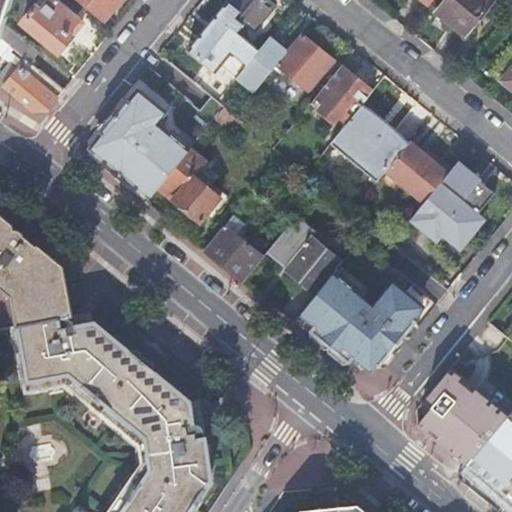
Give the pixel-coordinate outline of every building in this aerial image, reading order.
[(0,0),(0,31),(9,0),(0,0)] [(73,38),(69,35),(80,21),(54,0),(49,0),(40,11),(36,7),(23,23),(61,54),(73,38)] [(78,0),(106,22),(106,21),(123,0),(78,0)] [(230,1),(229,0),(213,21),(204,32),(189,51),(216,73),(244,38),(238,33),(244,25),(237,18),(242,11),(230,1)] [(231,0),(230,1),(242,11),(237,18),(244,25),(252,31),(264,16),(266,18),(275,6),(267,0),(231,0)] [(494,2),(490,0),(445,0),(436,12),(466,36),(494,2)] [(5,24),(0,39),(0,40),(32,64),(41,53),(5,24)] [(260,51),(238,78),(253,91),(257,94),(279,67),(310,92),(336,61),(305,35),(292,51),(274,36),(272,39),(270,38),(260,51)] [(0,40),(0,51),(13,63),(4,75),(11,81),(5,88),(34,112),(49,112),(66,91),(32,64),(0,40)] [(340,116),(349,124),(353,118),(363,106),(374,92),(343,67),(332,80),(318,98),(327,106),(322,111),(335,123),(340,116)] [(1,84),(5,88),(11,81),(4,75),(0,79),(0,83),(0,84),(1,84)] [(238,78),(219,101),(227,107),(234,114),(253,91),(238,78)] [(160,190),(190,152),(188,150),(170,135),(157,125),(165,114),(139,93),(130,104),(128,102),(122,110),(109,126),(103,133),(89,151),(105,165),(135,190),(137,188),(141,190),(148,197),(152,199),(160,190)] [(124,99),(118,106),(122,110),(128,102),(124,99)] [(410,144),(363,106),(353,118),(349,124),(334,141),(381,180),(387,172),(410,144)] [(234,114),(227,107),(217,119),(236,135),(246,123),(234,114)] [(105,122),(99,130),(103,133),(109,126),(105,122)] [(173,130),(170,135),(188,150),(192,145),(173,130)] [(425,204),(449,174),(437,164),(440,160),(428,149),(424,154),(411,142),(410,144),(387,172),(425,204)] [(207,163),(192,150),(190,152),(160,190),(203,224),(214,210),(218,213),(227,203),(207,186),(213,178),(203,169),(207,163)] [(449,174),(452,170),(440,160),(437,164),(449,174)] [(497,193),(459,163),(413,221),(439,241),(443,236),(448,229),(464,241),(483,217),(479,215),(497,193)] [(146,200),(148,197),(141,190),(138,194),(146,200)] [(15,226),(0,212),(0,287),(13,298),(14,306),(70,294),(65,267),(38,245),(37,245),(30,252),(22,245),(25,241),(27,235),(18,228),(16,228),(15,226)] [(205,253),(243,284),(265,258),(243,241),(252,229),(235,216),(205,253)] [(488,221),(483,217),(464,241),(448,229),(443,236),(463,252),(488,221)] [(296,221),(266,256),(317,297),(333,277),(337,272),(341,267),(310,242),(315,236),(296,221)] [(367,296),(337,272),(333,277),(364,301),(367,296)] [(364,301),(333,277),(317,297),(298,321),(314,334),(332,349),(351,364),(354,359),(369,371),(375,371),(379,366),(380,368),(392,354),(404,339),(416,324),(414,323),(422,313),(421,307),(397,288),(391,288),(374,309),(364,301)] [(70,294),(14,306),(17,327),(20,327),(68,317),(74,315),(70,294)] [(94,311),(74,315),(68,317),(76,325),(85,324),(91,329),(96,322),(94,311)] [(68,317),(20,327),(25,355),(22,355),(29,392),(49,388),(49,384),(70,380),(81,390),(79,393),(107,416),(110,413),(147,443),(149,465),(143,474),(140,471),(129,488),(133,490),(122,505),(119,503),(112,511),(191,511),(192,511),(199,510),(205,501),(204,494),(213,480),(207,439),(207,434),(204,428),(200,425),(195,424),(194,414),(187,408),(192,401),(157,372),(156,365),(139,351),(133,352),(96,322),(91,329),(85,324),(76,325),(68,317)] [(410,341),(420,330),(419,327),(416,324),(404,339),(407,341),(410,341)] [(312,340),(326,352),(330,352),(332,349),(314,334),(311,337),(312,340)] [(330,352),(330,355),(344,367),(348,367),(351,364),(332,349),(330,352)] [(387,370),(396,360),(395,357),(392,354),(380,368),(384,371),(387,370)] [(510,416),(452,369),(428,399),(435,405),(418,426),(468,468),(508,419),(510,416)] [(49,384),(49,388),(50,387),(51,393),(67,390),(75,397),(78,393),(79,393),(81,390),(70,380),(49,384)] [(203,399),(192,401),(187,408),(194,414),(195,424),(200,425),(204,428),(207,434),(207,439),(209,439),(203,399)] [(136,468),(140,471),(143,474),(149,465),(147,443),(110,413),(107,416),(108,417),(104,421),(137,448),(140,463),(136,468)] [(468,468),(507,500),(511,494),(511,441),(504,435),(511,425),(511,421),(508,419),(468,468)] [(115,500),(119,503),(122,505),(133,490),(129,488),(125,484),(115,500)]
